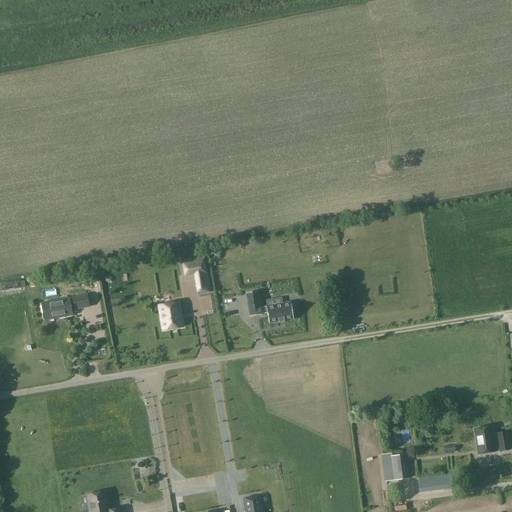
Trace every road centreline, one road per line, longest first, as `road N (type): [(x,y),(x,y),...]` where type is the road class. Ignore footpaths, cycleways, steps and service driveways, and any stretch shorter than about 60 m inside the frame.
road 1 (unclassified): [(0,397),(342,339)]
road 2 (track): [(511,313),(342,339)]
